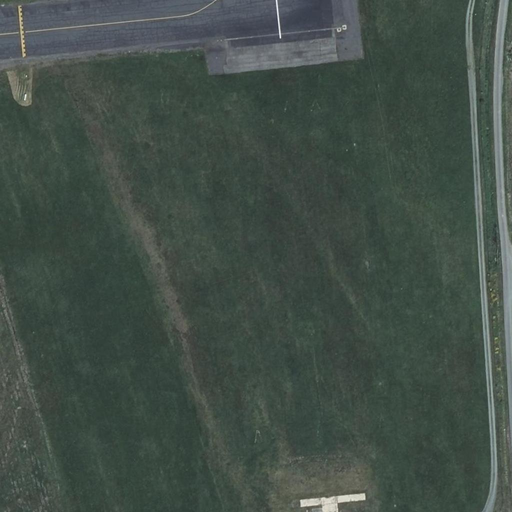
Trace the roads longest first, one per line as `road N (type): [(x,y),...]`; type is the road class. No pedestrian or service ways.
road 1 (track): [(473,0),(494,463),(486,511)]
road 2 (unclassified): [(507,0),(498,95),(511,371)]
